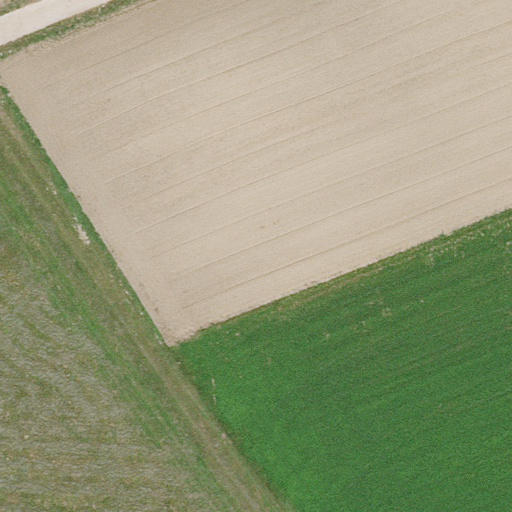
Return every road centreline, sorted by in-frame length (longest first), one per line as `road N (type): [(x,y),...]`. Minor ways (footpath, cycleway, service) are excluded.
road 1 (track): [(0,146),(256,511)]
road 2 (track): [(138,0),(0,57)]
